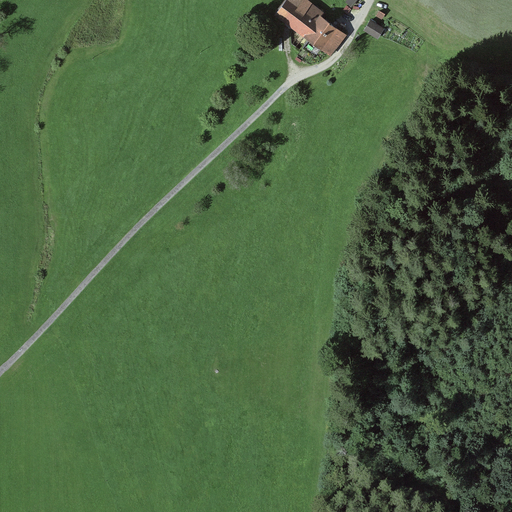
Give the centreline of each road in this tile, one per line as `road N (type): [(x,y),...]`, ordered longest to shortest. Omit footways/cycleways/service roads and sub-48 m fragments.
road 1 (track): [(371,1),(338,54),(279,92),(0,371)]
road 2 (track): [(205,30),(193,51),(180,159),(221,312),(238,511)]
